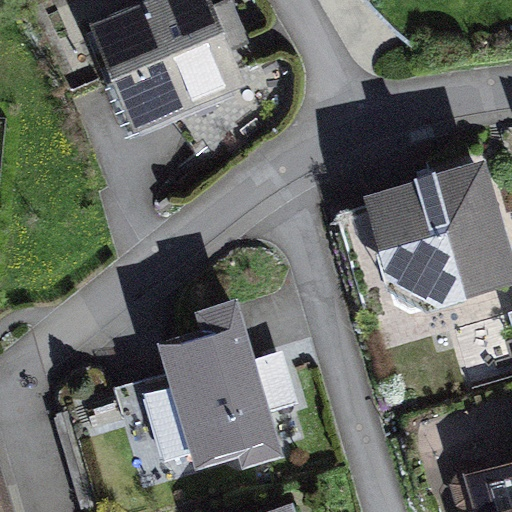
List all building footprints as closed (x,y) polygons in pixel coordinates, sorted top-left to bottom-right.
[(209,0),(159,0),(90,30),(134,141),(248,90),(209,0)] [(511,243),(488,166),(345,208),(367,288),(428,318),(511,290),(511,243)] [(243,472),(284,461),(270,415),(299,405),(284,353),(255,362),(238,304),(195,318),(200,335),(157,350),(169,390),(145,397),(164,466),(191,458),(196,474),(240,461),(243,472)] [(471,511),(511,511),(511,465),(461,480),(471,511)] [(0,511),(13,511),(0,466),(0,511)]
